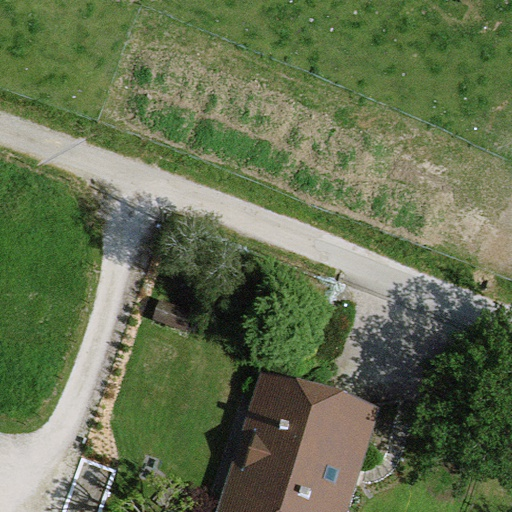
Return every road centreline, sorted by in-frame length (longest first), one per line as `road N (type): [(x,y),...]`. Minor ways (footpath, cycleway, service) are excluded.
road 1 (residential): [(511,321),(134,179)]
road 2 (track): [(134,179),(0,132)]
